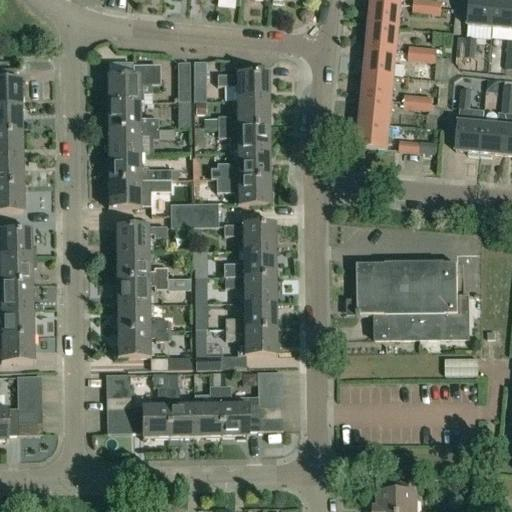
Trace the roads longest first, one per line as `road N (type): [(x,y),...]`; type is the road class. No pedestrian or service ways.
road 1 (residential): [(73,479),(77,23)]
road 2 (residential): [(316,473),(311,184)]
road 3 (residential): [(324,50),(77,23)]
road 4 (residential): [(73,479),(316,473)]
road 5 (residential): [(511,204),(311,184)]
road 6 (residential): [(311,184),(324,50)]
